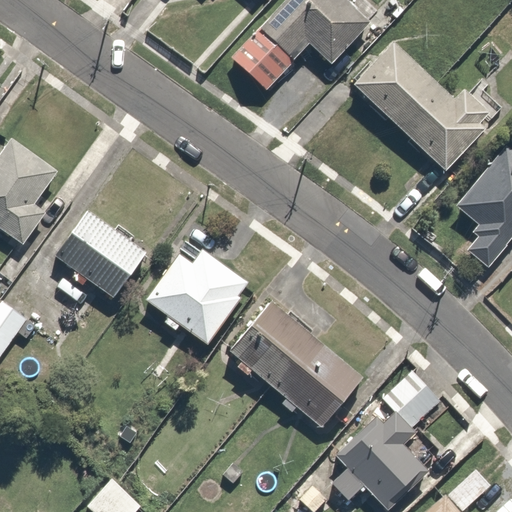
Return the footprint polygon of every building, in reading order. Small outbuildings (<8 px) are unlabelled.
[(389,12),(375,0),(290,0),(233,63),(270,96),(312,50),(335,71),(389,12)] [(461,104),(396,47),(357,92),(435,160),(449,173),(495,121),(468,97),(461,104)] [(19,238),(30,247),(52,218),(38,208),(59,181),(10,143),(0,155),(0,238),(12,248),(19,238)] [(511,241),(511,149),(457,213),(476,229),(461,246),(487,270),(511,241)] [(144,262),(86,216),(53,256),(111,303),(144,262)] [(187,331),(214,351),(259,290),(211,255),(195,276),(175,262),(146,301),(169,318),(164,324),(182,337),(187,331)] [(0,366),(32,321),(4,300),(0,306),(0,366)] [(356,377),(269,307),(227,360),(245,374),(249,369),(279,393),(274,398),(288,409),(292,403),(318,425),(356,377)] [(381,399),(402,419),(413,431),(445,398),(413,366),(381,399)] [(380,419),(338,461),(349,472),(335,486),(354,505),(369,490),(391,511),(396,511),(435,473),(412,450),(422,440),(413,431),(402,419),(391,430),(380,419)] [(139,511),(142,509),(111,481),(85,510),(87,511),(139,511)] [(468,511),(450,492),(427,511),(468,511)]
